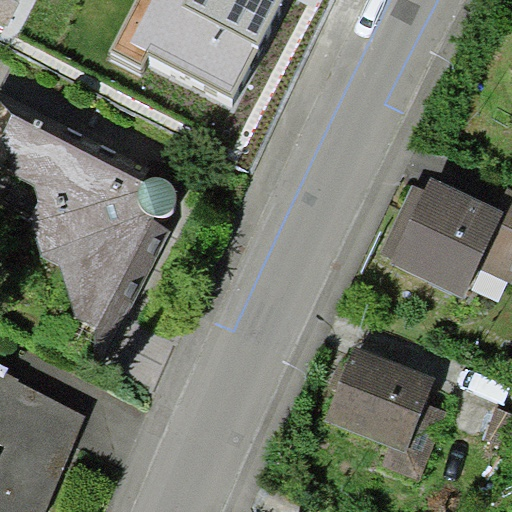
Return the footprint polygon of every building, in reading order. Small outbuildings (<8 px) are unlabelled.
[(137,0),(106,59),(235,127),(302,0),(137,0)] [(98,328),(182,146),(31,76),(1,140),(91,182),(37,299),(98,328)] [(511,201),(440,168),(399,256),(481,295),(499,257),(511,262),(511,201)] [(446,375),(356,345),(334,412),(401,435),(395,455),(434,468),(454,407),(437,401),(446,375)] [(40,511),(91,410),(0,365),(0,432),(12,439),(0,464),(0,511),(40,511)]
